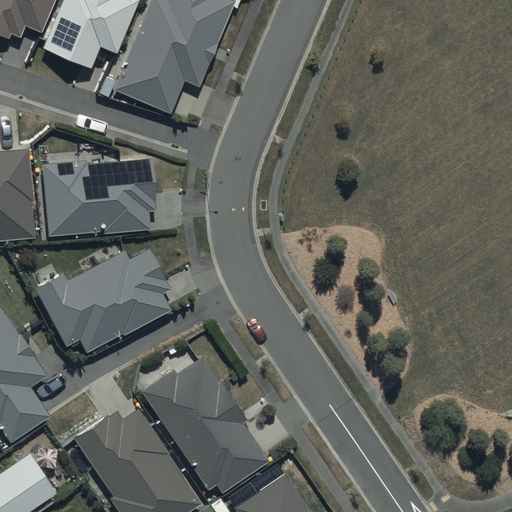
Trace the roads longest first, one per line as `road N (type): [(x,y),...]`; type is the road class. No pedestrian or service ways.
road 1 (residential): [(403,511),(240,262),(229,210),(239,156)]
road 2 (residential): [(239,156),(0,77)]
road 3 (residential): [(239,156),(302,0)]
